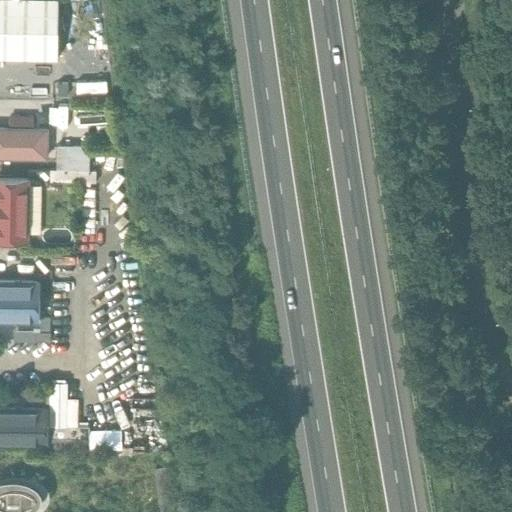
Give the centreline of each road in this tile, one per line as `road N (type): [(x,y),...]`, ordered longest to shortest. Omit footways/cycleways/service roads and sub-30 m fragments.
road 1 (motorway): [(402,511),(323,0)]
road 2 (motorway): [(254,0),(328,511)]
